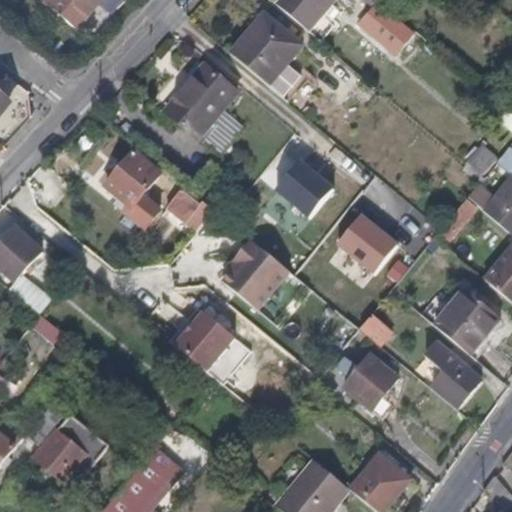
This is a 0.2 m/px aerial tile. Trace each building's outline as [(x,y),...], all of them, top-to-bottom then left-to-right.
[(72,29),(95,0),(40,0),(38,3),(72,29)] [(309,36),(339,0),(284,0),(277,9),(284,15),(309,36)] [(300,49),(263,17),(228,56),(266,89),(300,49)] [(393,57),(412,35),(400,25),(381,48),(393,57)] [(195,139),(233,95),(201,67),(162,112),(195,139)] [(511,115),(506,110),(497,120),(511,132),(511,115)] [(475,178),(492,158),(477,144),(459,165),(475,178)] [(511,157),(504,151),(497,159),(511,171),(511,179),(510,178),(489,204),(504,217),(506,215),(511,221),(511,225),(510,225),(503,233),(511,240),(511,157)] [(142,199),(160,178),(134,155),(105,190),(132,212),(126,218),(143,233),(159,213),(142,199)] [(300,162),(276,191),(308,217),(332,188),(300,162)] [(197,208),(179,193),(169,206),(198,230),(212,213),(201,204),(197,208)] [(451,236),(463,223),(453,214),(441,228),(451,236)] [(361,215),(337,244),(373,273),(397,244),(361,215)] [(440,250),(451,236),(441,228),(436,234),(431,242),(440,250)] [(28,265),(38,255),(40,251),(14,230),(0,246),(0,273),(13,284),(24,271),(29,275),(33,270),(28,265)] [(256,313),(287,275),(249,244),(233,263),(236,267),(230,274),(221,285),(256,313)] [(511,246),(482,283),(511,307),(511,246)] [(33,270),(42,259),(38,255),(28,265),(33,270)] [(394,283),(408,268),(399,260),(385,275),(394,283)] [(405,304),(433,270),(421,260),(393,294),(405,304)] [(230,274),(236,267),(233,263),(226,271),(230,274)] [(499,323),(465,295),(433,335),(439,340),(468,362),(499,323)] [(428,317),(415,307),(408,316),(428,331),(432,325),(427,320),(428,317)] [(205,376),(233,342),(202,316),(174,350),(205,376)] [(374,350),(384,335),(366,321),(356,333),(354,335),(374,350)] [(67,340),(53,329),(45,339),(58,351),(67,340)] [(374,350),(354,335),(349,342),(367,356),(374,350)] [(481,383),(436,347),(425,363),(443,378),(433,391),(459,413),(481,383)] [(383,402),(398,383),(369,360),(357,376),(350,371),(342,380),(349,386),(343,395),(379,424),(391,408),(383,402)] [(157,395),(145,385),(149,380),(143,374),(131,388),(150,404),(157,395)] [(49,428),(66,406),(58,400),(41,421),(49,428)] [(85,471),(104,445),(66,415),(30,460),(59,483),(75,463),(85,471)] [(33,448),(49,428),(41,421),(39,419),(23,440),(33,448)] [(0,462),(18,440),(0,424),(0,462)] [(142,511),(175,472),(180,476),(193,459),(181,449),(166,465),(152,454),(141,467),(104,511),(142,511)] [(511,456),(499,469),(511,482),(511,456)] [(384,511),(408,483),(377,458),(348,494),(370,511),(384,511)] [(274,511),(333,511),(348,494),(311,463),(273,510),(274,511)] [(150,511),(180,476),(175,472),(142,511),(150,511)] [(504,511),(511,506),(511,494),(509,491),(496,476),(487,487),(485,491),(495,504),(501,511),(504,511)]
